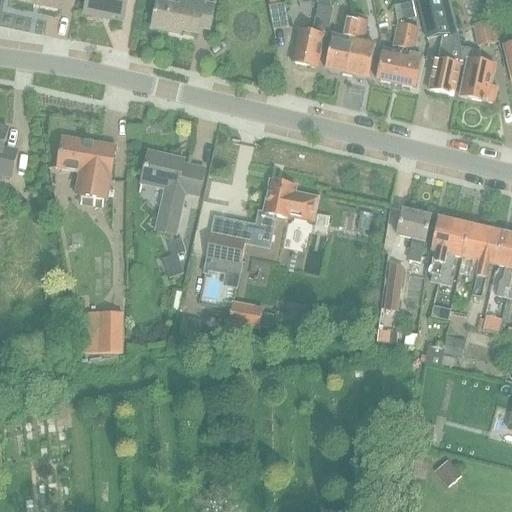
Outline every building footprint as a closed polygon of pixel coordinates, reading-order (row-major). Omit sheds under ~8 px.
[(36,0),(44,2),(43,7),(61,10),(63,0),(36,0)] [(123,19),(127,0),(87,0),(84,15),(102,19),(103,15),(123,19)] [(209,30),(214,6),(185,0),(179,0),(178,6),(157,2),(151,29),(169,33),(170,29),(197,34),(199,28),(209,30)] [(316,0),(317,7),(312,33),(299,31),(293,61),(292,64),(293,64),(317,69),(317,67),(324,37),(328,38),(333,12),(330,11),(328,0),(316,0)] [(462,67),(463,60),(457,32),(449,34),(440,0),(417,0),(427,40),(443,37),(438,61),(436,60),(429,92),(453,97),(459,66),(462,67)] [(401,5),(404,21),(416,18),(412,3),(401,5)] [(270,7),(274,31),(288,28),(290,28),(285,4),(279,5),(270,7)] [(347,75),(358,16),(349,14),(344,40),(332,38),(325,71),(347,75)] [(365,17),(358,16),(347,75),(368,80),(375,47),(364,44),(368,23),(364,22),(365,17)] [(478,47),(496,43),(491,22),(474,26),(478,47)] [(405,55),(403,49),(406,38),(412,39),(413,34),(417,35),(418,29),(398,25),(393,47),(399,48),(398,53),(383,50),(378,74),(376,81),(399,86),(406,55),(405,55)] [(406,55),(399,86),(406,88),(416,90),(422,58),(408,55),(409,50),(414,51),(417,35),(413,34),(412,39),(406,38),(403,49),(405,55),(406,55)] [(511,81),(511,43),(503,46),(511,81)] [(494,105),(498,88),(490,87),(494,65),(478,62),(481,52),(461,48),(464,60),(469,61),(461,98),(494,105)] [(0,176),(10,179),(17,152),(3,148),(7,129),(0,127),(0,176)] [(107,202),(116,148),(63,139),(57,170),(79,174),(75,196),(107,202)] [(198,198),(204,171),(183,166),(184,161),(148,153),(141,182),(166,187),(156,232),(175,236),(185,195),(198,198)] [(254,227),(250,247),(269,251),(276,218),(289,220),(289,218),(313,223),(318,199),(294,195),(296,187),(270,182),(264,215),(257,214),(254,227)] [(425,243),(431,218),(403,211),(397,237),(413,241),(410,250),(411,250),(409,262),(420,264),(422,253),(422,252),(424,243),(425,243)] [(430,276),(432,276),(430,284),(439,286),(453,223),(438,219),(431,252),(437,253),(436,258),(435,258),(430,276)] [(468,226),(453,223),(439,286),(451,288),(453,280),(450,279),(455,257),(461,259),(468,226)] [(471,271),(477,273),(487,231),(472,227),(465,260),(473,261),(471,271)] [(502,234),(487,231),(477,273),(473,297),(481,299),(489,265),(495,266),(502,234)] [(496,298),(507,300),(511,276),(511,236),(506,235),(498,267),(505,269),(502,280),(500,280),(496,298)] [(244,253),(246,243),(210,236),(208,246),(206,258),(241,265),(244,253)] [(185,251),(181,239),(168,244),(173,256),(185,251)] [(166,275),(177,272),(170,253),(159,257),(166,275)] [(390,268),(386,311),(399,312),(403,269),(390,268)] [(263,310),(232,304),(228,324),(259,330),(259,327),(262,314),(263,310)] [(448,321),(451,309),(435,306),(433,318),(448,321)] [(84,336),(84,354),(121,356),(123,315),(100,314),(99,336),(84,336)] [(262,314),(259,327),(271,330),(274,316),(262,314)] [(184,317),(180,336),(198,340),(203,321),(184,317)] [(486,317),(482,332),(498,336),(501,321),(486,317)] [(378,331),(376,342),(377,342),(396,344),(397,340),(397,333),(385,332),(379,331),(378,331)] [(405,333),(404,344),(415,345),(416,334),(405,333)] [(448,338),(446,346),(443,356),(462,360),(466,343),(448,338)] [(437,344),(436,349),(428,347),(424,364),(441,368),(443,356),(446,346),(437,344)] [(423,423),(418,444),(430,447),(435,426),(423,423)] [(460,476),(448,461),(434,473),(447,488),(460,476)]
